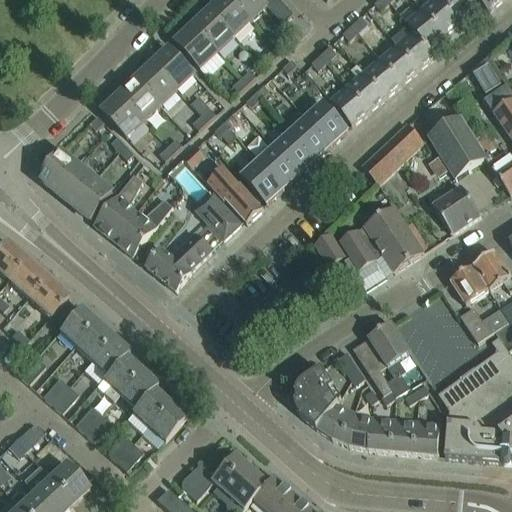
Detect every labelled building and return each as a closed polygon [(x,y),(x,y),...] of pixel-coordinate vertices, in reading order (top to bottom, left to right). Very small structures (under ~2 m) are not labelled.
[(234,41),(250,26),(226,0),(225,0),(209,15),(234,41)] [(226,0),(250,26),(266,10),(284,28),(294,18),(276,0),(226,0)] [(381,16),(390,7),(383,0),(374,9),(381,16)] [(445,39),(461,26),(439,0),(434,0),(422,11),(445,39)] [(439,0),(461,26),(477,12),(466,0),(439,0)] [(488,16),(505,2),(503,0),(474,0),(475,1),(488,16)] [(429,52),(445,39),(422,11),(406,24),(429,52)] [(217,57),(234,41),(209,15),(193,31),(217,57)] [(359,37),(368,28),(361,21),(352,30),(359,37)] [(419,74),(436,60),(429,52),(406,24),(405,25),(412,34),(396,47),(419,74)] [(350,46),(359,37),(352,30),(343,39),(350,46)] [(200,73),(217,57),(193,31),(176,47),(200,73)] [(402,88),(419,74),(396,47),(380,61),(402,88)] [(328,67),(337,58),(331,51),(321,60),(328,67)] [(272,66),(281,58),(275,52),(266,60),(272,66)] [(177,95),(194,79),(170,53),(153,69),(177,95)] [(319,76),(328,67),(321,60),(312,69),(319,76)] [(486,98),(505,85),(490,60),(472,75),(486,98)] [(385,102),(402,88),(380,61),(363,75),(385,102)] [(292,64),(283,72),(288,78),(297,70),(292,64)] [(160,110),(177,95),(153,69),(136,85),(160,110)] [(248,89),(256,81),(250,75),(241,83),(248,89)] [(368,116),(385,102),(363,75),(346,89),(368,116)] [(239,97),(248,89),(241,83),(233,91),(239,97)] [(144,126),(160,110),(136,85),(120,100),(144,126)] [(511,96),(507,88),(484,105),(511,145),(511,96)] [(264,89),(255,98),(261,103),(269,95),(264,89)] [(352,130),(368,116),(346,89),(329,103),(352,130)] [(261,103),(255,98),(246,106),(252,112),(261,103)] [(127,142),(144,126),(120,100),(102,116),(127,142)] [(348,135),(348,134),(324,108),(307,123),(332,150),(348,135)] [(207,127),(216,119),(210,112),(201,120),(207,127)] [(224,127),(229,133),(238,125),(232,119),(224,127)] [(199,135),(207,127),(201,120),(193,128),(199,135)] [(456,183),(485,164),(484,161),(487,159),(476,143),(460,120),(428,142),(456,183)] [(96,135),(104,127),(98,121),(89,129),(96,135)] [(332,150),(307,123),(291,137),(316,164),(332,150)] [(224,127),(215,135),(220,141),(229,133),(224,127)] [(407,129),(398,138),(415,155),(424,146),(407,129)] [(495,165),(490,157),(496,153),(491,146),(498,141),(492,133),(476,143),(487,159),(484,161),(485,164),(493,175),(492,175),(510,201),(511,199),(511,161),(510,163),(506,158),(495,165)] [(316,164),(291,137),(275,152),(300,179),(316,164)] [(398,138),(390,146),(406,163),(415,155),(398,138)] [(119,156),(126,150),(118,142),(111,148),(119,156)] [(174,158),(183,150),(176,143),(168,151),(174,158)] [(397,171),(406,163),(390,146),(381,154),(397,171)] [(127,165),(134,159),(126,150),(119,156),(127,165)] [(166,166),(174,158),(168,151),(159,159),(166,166)] [(193,173),(206,161),(197,151),(183,163),(193,173)] [(300,179),(275,152),(259,166),(284,193),(300,179)] [(381,154),(363,171),(379,188),(397,171),(381,154)] [(57,197),(79,170),(61,156),(39,183),(57,197)] [(284,193),(259,166),(243,182),(267,208),(284,193)] [(73,211),(96,183),(79,170),(57,197),(73,211)] [(225,203),(233,212),(246,227),(262,213),(241,189),(225,171),(209,185),(225,203)] [(116,242),(137,217),(130,211),(143,187),(134,180),(95,230),(108,241),(111,238),(116,242)] [(91,225),(113,197),(96,183),(73,211),(91,225)] [(452,239),(481,220),(462,191),(433,210),(452,239)] [(224,245),(241,228),(214,199),(196,215),(224,245)] [(156,233),(173,211),(165,204),(144,222),(137,217),(116,242),(122,247),(119,250),(133,261),(155,233),(156,233)] [(424,258),(394,212),(357,236),(357,235),(344,243),(343,249),(360,276),(376,265),(373,260),(381,255),(395,277),(424,258)] [(329,270),(345,260),(331,239),(316,249),(329,270)] [(191,276),(212,256),(198,241),(196,240),(173,262),(162,253),(147,272),(177,295),(191,277),(191,276)] [(8,284),(26,263),(5,244),(1,249),(0,250),(0,277),(1,278),(8,284)] [(511,295),(511,282),(506,273),(495,256),(474,271),(489,294),(490,296),(503,287),(510,297),(511,295)] [(29,303),(47,282),(26,263),(8,284),(29,303)] [(466,310),(483,299),(489,294),(474,271),(450,286),(466,310)] [(50,321),(68,301),(47,282),(29,303),(35,308),(50,321)] [(0,314),(2,317),(8,310),(0,302),(0,314)] [(511,331),(511,306),(501,314),(509,327),(511,331)] [(75,351),(97,326),(80,312),(58,336),(75,351)] [(482,326),(473,313),(460,321),(478,348),(495,337),(509,327),(501,314),(482,326)] [(91,365),(113,341),(97,326),(75,351),(91,365)] [(511,468),(511,360),(509,356),(511,354),(511,331),(509,327),(495,337),(499,343),(492,348),(498,356),(438,399),(449,416),(445,462),(511,468)] [(392,395),(396,402),(410,393),(401,380),(406,376),(399,365),(411,357),(403,345),(392,328),(353,354),(383,400),(392,395)] [(23,351),(29,345),(17,334),(11,340),(23,351)] [(125,360),(129,355),(113,341),(91,365),(107,379),(125,360)] [(355,391),(366,384),(348,357),(337,364),(355,391)] [(113,406),(120,398),(141,374),(125,360),(107,379),(103,384),(110,390),(104,397),(113,406)] [(28,389),(45,370),(36,362),(19,381),(28,389)] [(153,393),(154,393),(158,389),(141,374),(120,398),(113,406),(114,406),(120,399),(136,413),(153,393)] [(339,408),(342,403),(322,374),(306,385),(299,391),(296,399),(297,399),(297,407),(295,407),(297,414),(302,421),(317,434),(333,444),(350,451),(369,455),(369,456),(438,462),(441,428),(372,421),(363,420),(346,413),(339,408)] [(52,410),(68,391),(59,383),(42,402),(52,410)] [(410,409),(430,397),(425,390),(405,402),(410,409)] [(61,418),(74,403),(78,399),(68,391),(52,410),(61,418)] [(169,407),(154,393),(153,393),(136,413),(127,423),(142,437),(147,431),(148,432),(169,407)] [(372,410),(379,406),(372,394),(365,399),(372,410)] [(386,408),(396,402),(392,395),(383,400),(381,402),(386,408)] [(164,446),(186,422),(169,407),(148,432),(164,446)] [(84,439),(100,420),(91,412),(75,430),(84,439)] [(94,447),(107,432),(110,429),(100,420),(84,439),(94,447)] [(25,456),(31,450),(21,440),(15,445),(25,456)] [(116,467),(133,448),(124,440),(107,459),(116,467)] [(19,462),(25,456),(15,445),(9,451),(19,462)] [(126,476),(143,457),(133,448),(116,467),(126,476)] [(196,506),(213,488),(210,485),(233,458),(227,452),(222,451),(217,453),(183,484),(181,489),(183,494),(196,506)] [(244,511),(251,504),(266,487),(233,458),(210,485),(213,488),(217,491),(213,496),(226,507),(226,511),(244,511)] [(49,482),(73,507),(90,492),(66,467),(56,475),(49,467),(42,473),(50,482),(49,482)] [(0,490),(11,481),(0,469),(0,490)] [(34,497),(47,511),(68,511),(73,507),(49,482),(50,482),(42,473),(35,479),(43,488),(34,497)] [(278,511),(291,499),(271,482),(266,488),(266,487),(251,504),(260,511),(278,511)] [(18,511),(47,511),(34,497),(26,504),(18,496),(11,502),(19,510),(18,511)] [(305,511),(291,499),(278,511),(305,511)]
